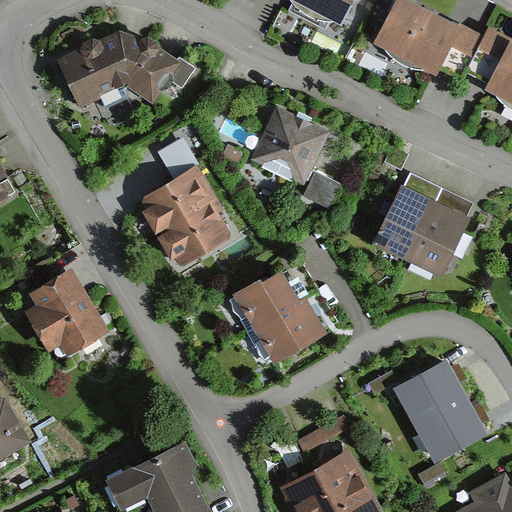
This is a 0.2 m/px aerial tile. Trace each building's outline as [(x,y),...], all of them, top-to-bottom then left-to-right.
[(352,0),(292,0),(293,1),(300,8),(309,14),(319,17),(329,18),(339,17),(343,19),(352,0)] [(511,0),(496,0),(511,8),(511,0)] [(404,3),(383,46),(442,74),(446,76),(451,68),(466,33),(404,3)] [(288,29),(316,36),(320,20),(292,13),(288,29)] [(127,79),(121,27),(100,37),(60,55),(82,100),(127,79)] [(121,27),(127,79),(153,96),(180,55),(146,33),(121,27)] [(466,33),(451,68),(470,76),(486,41),(466,33)] [(509,51),(486,41),(470,76),(493,87),(509,51)] [(511,47),(509,51),(493,87),(498,89),(511,96),(511,47)] [(282,106),(255,160),(307,186),(334,133),(307,119),(282,106)] [(0,206),(20,195),(0,160),(0,206)] [(184,258),(230,231),(193,168),(147,195),(184,258)] [(305,195),(333,207),(344,182),(316,170),(305,195)] [(372,239),(407,256),(437,193),(401,176),(372,239)] [(407,256),(442,272),(458,236),(472,209),(437,193),(407,256)] [(70,346),(75,353),(111,331),(74,272),(38,294),(49,311),(37,319),(59,353),(70,346)] [(240,301),(258,333),(306,305),(296,288),(288,273),(240,301)] [(316,322),(306,305),(258,333),(276,365),(325,337),(316,322)] [(400,383),(420,418),(465,393),(446,358),(400,383)] [(0,387),(0,463),(33,443),(0,387)] [(420,418),(439,453),(484,428),(465,393),(420,418)] [(306,450),(335,438),(330,426),(300,437),(306,450)] [(155,499),(161,511),(214,511),(215,511),(183,450),(117,482),(130,510),(155,499)] [(295,487),(307,511),(336,511),(350,460),(324,473),(295,487)] [(376,511),(367,492),(350,460),(336,511),(376,511)] [(469,511),(511,511),(511,479),(484,495),(488,502),(469,511)]
